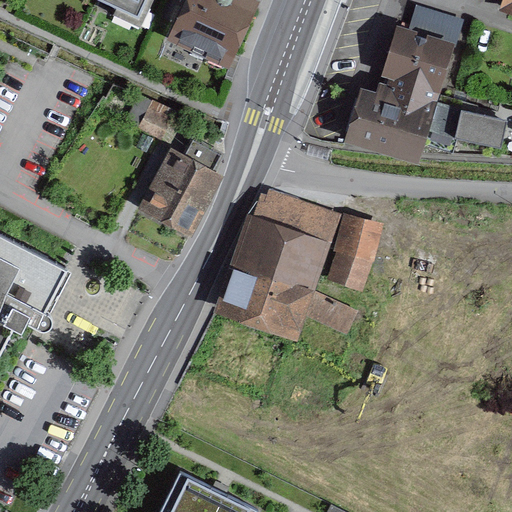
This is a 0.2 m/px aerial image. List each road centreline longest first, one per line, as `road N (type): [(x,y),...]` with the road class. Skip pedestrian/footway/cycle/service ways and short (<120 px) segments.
road 1 (secondary): [(74,511),(249,162)]
road 2 (residential): [(249,162),(324,178),(511,194)]
road 3 (secondary): [(249,162),(308,0)]
